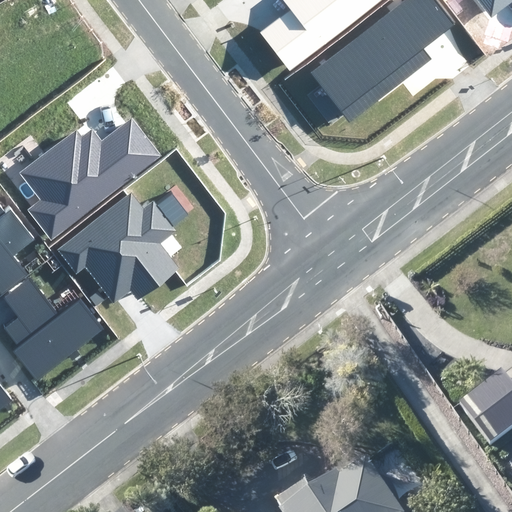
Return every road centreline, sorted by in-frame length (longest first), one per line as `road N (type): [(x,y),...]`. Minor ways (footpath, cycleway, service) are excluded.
road 1 (unclassified): [(339,262),(14,511)]
road 2 (residential): [(339,262),(136,0)]
road 3 (unclassified): [(511,127),(339,262)]
